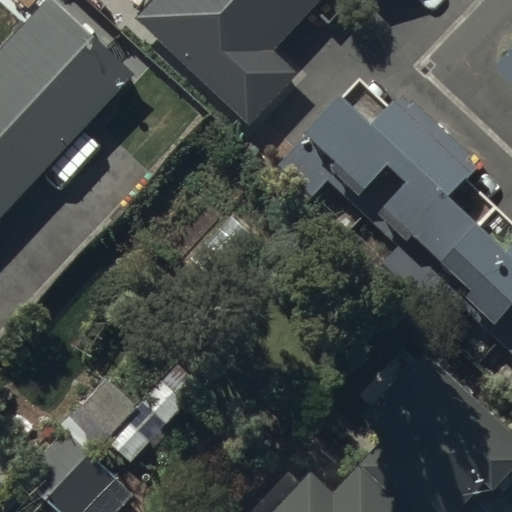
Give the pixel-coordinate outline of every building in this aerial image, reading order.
[(0,192),(129,55),(69,0),(24,0),(0,26),(0,192)] [(140,0),(138,2),(243,100),(282,58),(259,38),(294,0),(140,0)] [(511,3),(481,38),(510,64),(502,73),(511,82),(511,3)] [(511,182),(491,206),(440,159),(454,143),(378,75),(356,99),(326,73),(299,103),(346,145),(372,117),(404,145),(373,179),(423,224),(387,264),(431,303),(450,282),(511,337),(511,182)] [(511,481),(511,429),(411,333),(354,392),(396,432),(340,490),(320,470),(279,511),(461,511),(490,482),(501,493),(511,481)] [(0,511),(3,511),(0,509),(0,503),(12,491),(0,479),(0,511)]
